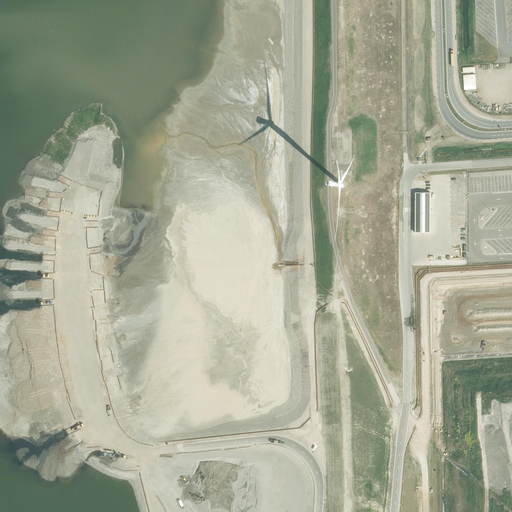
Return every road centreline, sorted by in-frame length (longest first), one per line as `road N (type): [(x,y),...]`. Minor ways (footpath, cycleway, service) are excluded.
road 1 (track): [(290,0),(289,408),(271,453),(289,460),(296,511)]
road 2 (track): [(401,408),(366,438),(314,450),(160,459)]
road 3 (unclassified): [(438,0),(440,89),(449,117),(475,135),(511,134)]
road 4 (unclassified): [(511,123),(480,122),(456,104),(448,0)]
